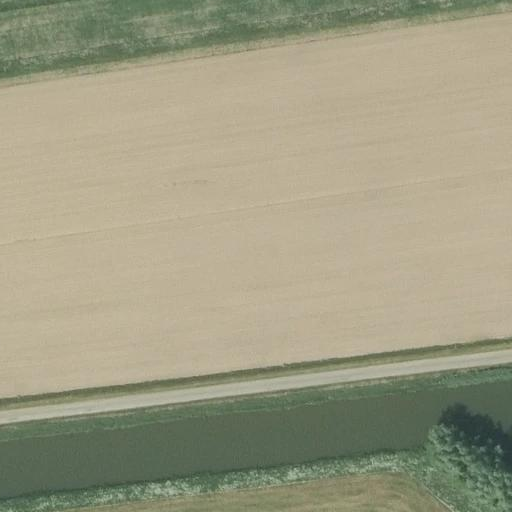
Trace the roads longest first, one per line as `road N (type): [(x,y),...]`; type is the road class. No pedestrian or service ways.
road 1 (unclassified): [(0,418),(511,355)]
road 2 (track): [(0,510),(401,462),(415,465),(466,511)]
